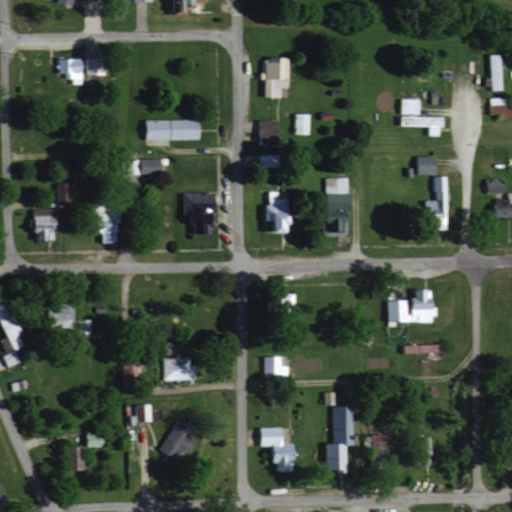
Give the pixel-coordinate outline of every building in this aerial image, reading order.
[(162,0),(162,10),(185,11),(185,1),(197,1),(196,0),(162,0)] [(498,89),(499,52),(485,52),(484,89),(498,89)] [(80,82),(80,57),(54,56),(53,71),(60,72),(60,81),(80,82)] [(485,110),(497,110),(497,116),(505,116),(505,97),(485,96),(485,110)] [(393,113),(413,114),(414,97),(393,97),(393,113)] [(305,112),(290,112),(290,133),(304,133),(305,112)] [(420,124),(421,134),(436,133),(436,114),(392,115),(392,125),(420,124)] [(137,138),(189,137),(189,118),(136,119),(137,138)] [(409,172),(431,172),(431,154),(409,154),(409,172)] [(119,158),(120,181),(135,181),(135,174),(158,174),(158,165),(165,165),(165,157),(119,158)] [(422,227),(442,227),(443,174),(430,174),(429,199),(416,198),(416,217),(422,217),(422,227)] [(343,230),(343,176),(319,176),(319,206),(310,206),(310,221),(318,221),(318,230),(343,230)] [(479,177),(479,192),(494,192),(494,177),(479,177)] [(257,203),(256,230),(283,231),(284,214),(272,213),(272,190),(261,190),(260,203),(257,203)] [(511,190),(501,191),(501,202),(484,202),(485,215),(511,214),(511,190)] [(186,232),(206,232),(206,191),(176,192),(177,216),(186,216),(186,232)] [(92,241),(103,242),(104,202),(86,202),(85,232),(92,232),(92,241)] [(47,208),(24,208),(24,226),(28,226),(28,238),(49,239),(49,217),(47,217),(47,208)] [(379,320),(428,320),(428,306),(423,306),(423,287),(405,287),(405,298),(379,298),(379,320)] [(286,327),(287,292),(264,291),(262,326),(286,327)] [(69,301),(49,300),(49,306),(34,305),(33,327),(67,329),(69,301)] [(396,351),(434,350),(433,342),(395,343),(396,351)] [(275,354),(257,355),(258,376),(283,376),(282,364),(276,365),(275,354)] [(187,378),(186,356),(158,356),(159,378),(187,378)] [(129,403),(130,421),(146,420),(145,402),(129,403)] [(349,444),(349,405),(328,404),(327,442),(321,442),(321,469),(340,469),(340,443),(349,444)] [(269,469),(287,469),(287,427),(252,426),(252,444),(262,444),(261,461),(269,461),(269,469)] [(426,464),(426,435),(412,435),(412,464),(426,464)] [(511,442),(500,443),(500,463),(511,462),(511,442)] [(75,445),(56,446),(58,469),(76,468),(75,445)]
